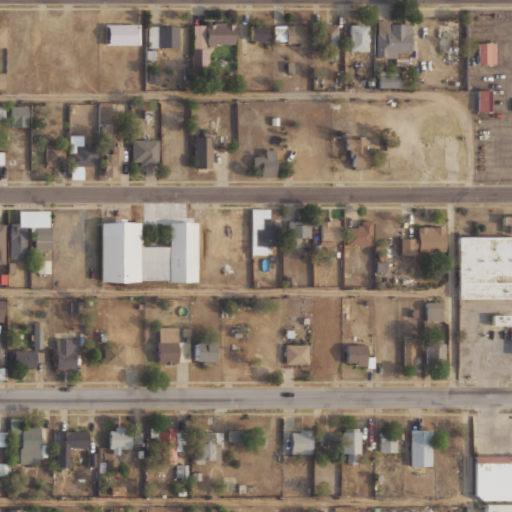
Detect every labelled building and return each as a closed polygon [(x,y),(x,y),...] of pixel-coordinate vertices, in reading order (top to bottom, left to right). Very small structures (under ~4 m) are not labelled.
[(376,57),(400,57),(400,49),(411,49),(411,19),(376,19),(376,57)] [(234,22),(192,22),(192,64),(206,64),(206,44),(234,44),(234,22)] [(250,40),(269,40),(269,23),(250,23),(250,40)] [(338,23),(319,23),(319,49),(338,49),(338,23)] [(368,51),(368,23),(349,23),(349,51),(368,51)] [(307,24),(274,24),(274,44),(307,44),(307,24)] [(178,47),(178,25),(148,25),(148,47),(178,47)] [(493,63),(476,63),(476,42),(493,42),(493,63)] [(378,87),(401,87),(401,71),(378,71),(378,87)] [(486,111),(476,111),(476,90),(486,90),(486,111)] [(27,105),(11,105),(11,126),(27,126),(27,105)] [(97,146),(84,145),(85,135),(69,134),(68,178),(86,178),(86,167),(97,167),(97,146)] [(211,168),(211,134),(194,134),(194,168),(211,168)] [(367,169),(367,137),(346,137),(346,159),(353,159),(353,169),(367,169)] [(158,165),(158,138),(131,138),(131,165),(158,165)] [(65,166),(65,145),(45,145),(45,166),(65,166)] [(112,153),(104,153),(104,176),(121,176),(121,145),(112,145),(112,153)] [(262,167),(262,176),(274,176),(274,149),(264,149),(264,157),(253,157),(253,167),(262,167)] [(51,209),(19,209),(19,220),(9,220),(9,258),(28,258),(28,249),(51,249),(51,209)] [(511,232),(508,232),(508,224),(499,224),(499,216),(511,216),(511,232)] [(278,245),(278,217),(255,217),(255,245),(278,245)] [(222,241),(250,241),(250,218),(222,218),(222,241)] [(339,219),(321,219),(321,239),(339,239),(339,219)] [(310,220),(288,220),(288,245),(299,245),(299,237),(310,237),(310,220)] [(372,220),(354,220),(354,227),(346,227),(346,245),(372,245),(372,220)] [(196,222),(195,281),(99,281),(99,222),(138,222),(138,246),(168,246),(168,222),(196,222)] [(416,226),(416,237),(400,237),(400,254),(416,254),(416,252),(444,252),(444,226),(416,226)] [(511,297),(456,297),(456,236),(511,236),(511,297)] [(441,297),(425,297),(425,320),(441,320),(441,297)] [(509,326),(489,326),(489,315),(509,315),(509,326)] [(341,329),(341,317),(331,316),(330,329),(341,329)] [(33,320),(33,346),(43,346),(43,320),(33,320)] [(157,363),(178,363),(178,326),(157,326),(157,363)] [(334,334),(314,334),(314,363),(334,363),(334,334)] [(55,370),(76,370),(76,339),(56,339),(55,370)] [(414,339),(403,339),(403,366),(414,366),(414,339)] [(214,341),(192,341),(192,363),(214,363),(214,341)] [(425,363),(444,363),(444,341),(425,341),(425,363)] [(103,363),(125,363),(125,342),(103,342),(103,363)] [(308,344),(285,344),(285,363),(308,363),(308,344)] [(365,344),(346,344),(346,366),(365,366),(365,344)] [(14,367),(43,367),(43,349),(14,349),(14,367)] [(19,463),(41,463),(41,427),(19,427),(19,463)] [(150,438),(157,438),(157,463),(178,463),(178,427),(150,427),(150,438)] [(360,427),(343,427),(343,462),(360,462),(360,427)] [(311,429),(290,429),(290,454),(311,454),(311,429)] [(409,429),(409,466),(431,466),(431,429),(409,429)] [(244,430),(228,430),(228,441),(244,441),(244,430)] [(57,467),(66,467),(66,448),(90,448),(90,431),(57,431),(57,467)] [(142,431),(109,431),(109,453),(131,453),(131,442),(142,442),(142,431)] [(222,431),(195,431),(195,461),(222,461),(222,431)] [(335,431),(319,432),(320,448),(336,447),(335,431)] [(379,452),(396,452),(396,435),(379,435),(379,452)] [(95,453),(87,452),(87,467),(95,467),(95,453)] [(471,494),(471,455),(511,455),(511,499),(477,499),(471,494)]
